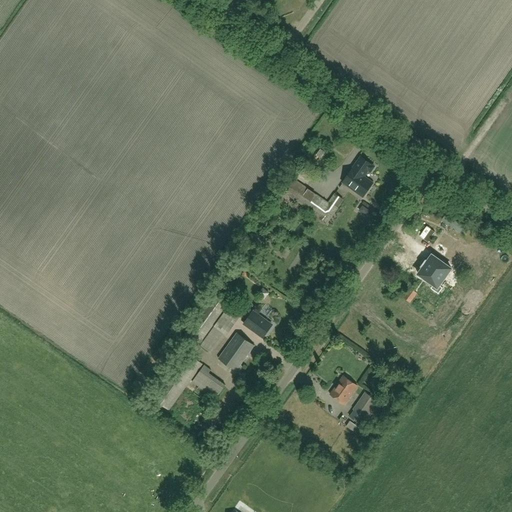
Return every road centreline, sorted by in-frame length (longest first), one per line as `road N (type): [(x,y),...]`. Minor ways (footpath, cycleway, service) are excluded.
road 1 (unclassified): [(437,166),(191,511)]
road 2 (unclassified): [(437,166),(203,0)]
